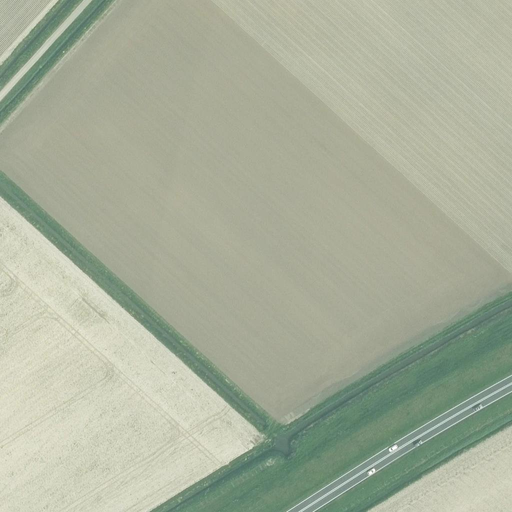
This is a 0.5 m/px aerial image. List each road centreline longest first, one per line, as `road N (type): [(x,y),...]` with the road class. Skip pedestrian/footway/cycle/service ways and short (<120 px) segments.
road 1 (trunk): [(300,511),(511,383)]
road 2 (unclassified): [(0,96),(86,0)]
